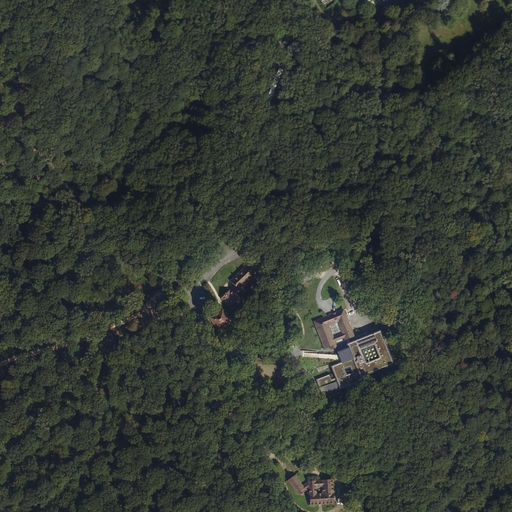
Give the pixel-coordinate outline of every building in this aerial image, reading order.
[(235,285),(239,290),(253,277),(245,268),(231,280),(235,285)] [(235,294),(239,290),(235,285),(230,288),(235,294)] [(221,296),(230,306),(239,299),(235,294),(230,288),(221,296)] [(219,331),(232,322),(222,309),(210,319),(219,331)] [(346,340),(355,337),(344,310),(333,314),(315,321),(325,348),(330,346),(336,343),(335,341),(334,338),(330,325),(339,322),(344,334),(345,337),(346,340)] [(399,339),(406,335),(396,318),(388,322),(399,339)] [(360,377),(393,365),(380,332),(379,333),(378,331),(375,332),(376,334),(348,345),(353,359),(332,367),(341,389),(361,381),(360,377)] [(306,490),(303,485),(296,476),(288,481),(298,495),(299,494),(301,495),(302,495),(304,494),(304,492),(306,490)] [(310,500),(310,506),(334,503),(333,480),(309,481),(303,485),(306,490),(309,489),(309,492),(307,492),(308,500),(310,500)]
